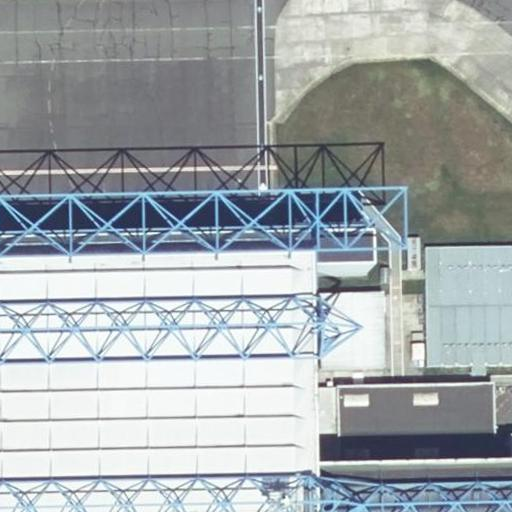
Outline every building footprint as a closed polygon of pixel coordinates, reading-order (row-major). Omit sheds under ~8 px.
[(343,238),(307,237),(306,235),(284,235),(285,243),(292,243),(293,277),(363,276),(362,234),(343,235),(343,238)] [(0,511),(295,511),(295,478),(292,243),(285,243),(211,245),(213,251),(138,252),(139,257),(107,261),(0,271),(0,511)] [(511,246),(424,247),(427,309),(511,308),(511,246)] [(511,308),(427,309),(426,369),(511,365),(511,308)] [(474,386),(335,391),(335,476),(478,472),(474,386)] [(511,511),(511,471),(478,472),(335,476),(295,478),(295,511),(511,511)]
